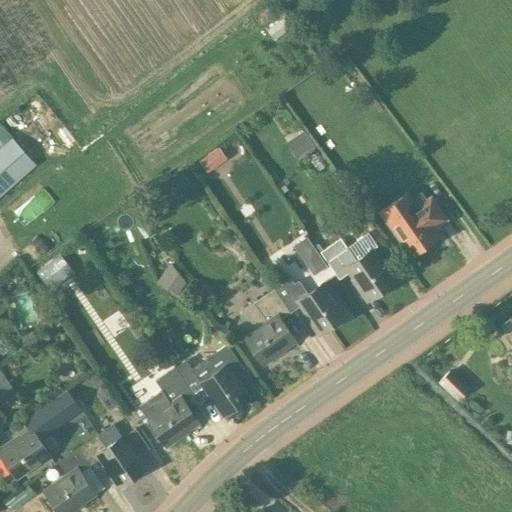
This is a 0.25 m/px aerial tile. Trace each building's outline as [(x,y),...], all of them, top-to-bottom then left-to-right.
[(511,59),(511,58),(487,75),(511,109),(511,59)] [(458,137),(441,150),(470,190),(498,169),(488,155),(490,154),(487,150),(495,144),(498,148),(499,147),(472,110),(450,127),(458,137)] [(307,136),(290,147),(297,158),(314,147),(307,136)] [(0,148),(0,196),(36,165),(12,138),(0,148)] [(367,192),(359,198),(365,207),(373,201),(367,192)] [(406,193),(381,210),(413,255),(417,252),(420,253),(427,248),(427,245),(437,238),(430,228),(444,219),(430,199),(426,202),(421,194),(409,199),(406,193)] [(322,251),(330,264),(340,278),(349,272),(369,300),(395,282),(372,249),(356,260),(341,237),(322,251)] [(60,255),(38,272),(50,290),(73,273),(60,255)] [(171,263),(158,281),(176,295),(186,282),(171,263)] [(273,283),(292,312),(300,306),(320,334),(347,316),(324,282),(308,293),(299,280),(295,283),(288,273),(273,283)] [(281,319),(292,312),(273,283),(271,284),(274,288),(246,308),(245,307),(241,310),(243,314),(245,313),(256,329),(245,337),(263,363),(296,341),(281,319)] [(212,318),(203,324),(212,339),(213,340),(222,333),(212,318)] [(202,363),(182,377),(194,394),(204,387),(223,415),(250,397),(234,375),(228,365),(227,363),(210,375),(202,363)] [(182,377),(176,368),(160,379),(166,388),(162,390),(170,403),(147,419),(166,445),(199,422),(185,401),(194,394),(182,377)] [(0,369),(0,419),(4,416),(0,410),(0,395),(12,386),(0,369)] [(448,372),(439,382),(457,399),(467,390),(448,372)] [(30,429),(0,450),(0,453),(17,478),(50,455),(39,439),(80,410),(66,390),(24,420),(30,429)] [(80,448),(91,465),(100,458),(120,487),(146,468),(138,456),(149,449),(134,428),(106,447),(98,435),(80,448)] [(81,472),(91,465),(80,448),(58,463),(66,475),(44,490),(59,511),(69,511),(96,494),(81,472)] [(15,480),(9,484),(13,491),(20,487),(15,480)] [(5,501),(11,510),(33,494),(27,485),(5,501)]
